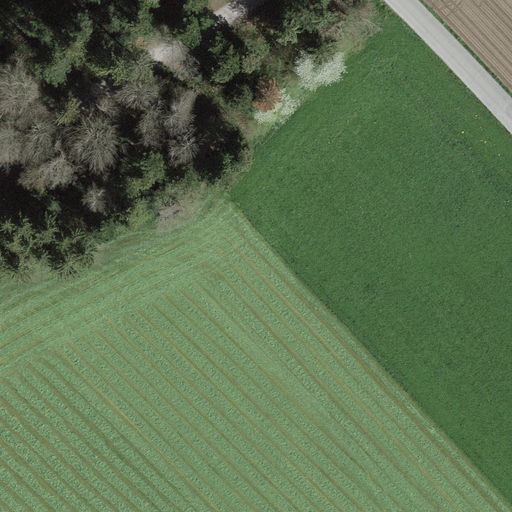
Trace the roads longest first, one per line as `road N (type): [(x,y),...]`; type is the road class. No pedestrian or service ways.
road 1 (track): [(242,0),(100,87),(0,174)]
road 2 (tertiary): [(402,0),(511,119)]
